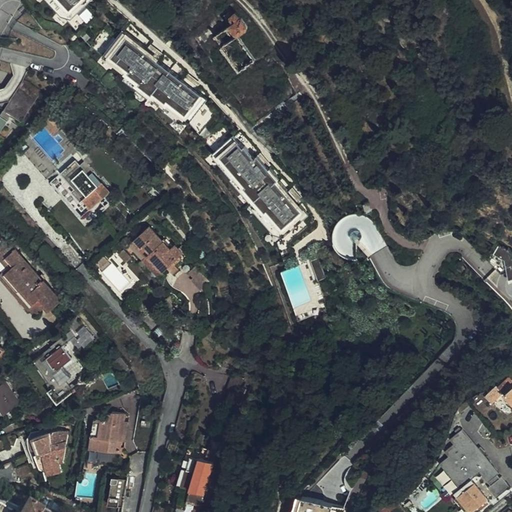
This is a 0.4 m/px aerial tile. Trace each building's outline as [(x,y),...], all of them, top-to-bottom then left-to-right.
[(90,11),(81,1),(73,9),(57,3),(54,0),(48,0),(72,27),(90,11)] [(54,0),(57,3),(73,9),(81,1),(82,0),(54,0)] [(479,17),(470,3),(464,7),(472,21),(479,17)] [(258,58),(240,34),(251,27),(239,10),(231,15),(235,20),(217,33),(242,69),(258,58)] [(114,38),(102,29),(88,46),(100,56),(105,50),(114,38)] [(143,50),(119,31),(114,38),(105,50),(121,63),(117,69),(124,74),(173,112),(192,116),(202,102),(205,98),(193,89),(196,86),(183,76),(181,79),(156,60),(159,57),(146,47),(143,50)] [(121,63),(105,50),(100,56),(117,69),(121,63)] [(0,101),(6,100),(19,80),(10,74),(2,86),(0,86),(0,101)] [(173,112),(124,74),(120,78),(176,121),(187,122),(192,116),(173,112)] [(17,119),(36,91),(19,80),(6,100),(1,108),(17,119)] [(214,114),(202,102),(192,116),(187,122),(200,133),(214,114)] [(59,126),(46,112),(40,118),(49,128),(55,130),(59,126)] [(141,125),(140,129),(141,132),(143,134),(146,135),(150,135),(152,133),(154,130),(154,127),(152,124),(149,122),(146,121),(143,123),(141,125)] [(229,139),(218,124),(199,140),(210,156),(216,151),(229,139)] [(243,148),(232,136),(229,139),(216,151),(230,167),(225,172),(232,180),(275,226),(283,254),(290,252),(288,241),(311,215),(300,204),(303,201),(292,189),(289,192),(278,180),(280,179),(258,155),(256,158),(245,146),(243,148)] [(230,167),(216,151),(210,156),(225,172),(230,167)] [(55,163),(45,153),(36,162),(45,172),(55,163)] [(89,176),(78,165),(75,161),(51,183),(81,218),(108,192),(91,174),(89,176)] [(81,162),(78,165),(89,176),(91,174),(81,162)] [(181,258),(179,256),(170,246),(163,239),(159,242),(154,235),(156,234),(149,226),(134,240),(135,241),(127,249),(155,279),(166,268),(168,270),(174,264),(181,258)] [(0,262),(1,263),(16,250),(6,239),(2,243),(0,245),(0,262)] [(179,256),(183,252),(178,246),(174,243),(170,246),(179,256)] [(511,252),(509,250),(500,245),(490,261),(503,275),(508,274),(510,278),(511,277),(511,252)] [(131,256),(123,248),(118,253),(125,261),(131,256)] [(0,263),(0,277),(4,274),(25,297),(23,299),(36,314),(48,303),(52,308),(64,297),(46,277),(43,280),(16,250),(1,263),(0,263)] [(109,260),(105,256),(97,263),(101,267),(109,260)] [(305,263),(301,264),(315,299),(297,307),(301,318),(330,306),(312,260),(305,263)] [(174,264),(168,270),(171,274),(178,268),(174,264)] [(200,288),(208,282),(209,280),(196,265),(195,266),(189,272),(193,277),(191,279),(200,288)] [(114,297),(120,303),(124,299),(118,293),(114,297)] [(65,322),(77,311),(64,297),(52,308),(65,322)] [(180,309),(175,304),(172,306),(177,312),(180,309)] [(167,318),(156,305),(147,314),(159,327),(161,325),(163,327),(165,325),(163,322),(167,318)] [(89,331),(78,321),(67,333),(78,344),(89,331)] [(57,345),(59,343),(61,342),(56,337),(54,338),(46,346),(48,348),(46,349),(45,348),(33,360),(57,385),(69,374),(60,365),(54,358),(62,350),(57,345)] [(69,357),(62,350),(54,358),(60,365),(69,357)] [(511,379),(509,376),(497,385),(502,390),(511,380),(511,379)] [(75,386),(66,377),(57,385),(53,390),(61,399),(75,386)] [(20,402),(5,379),(0,382),(0,408),(3,414),(20,402)] [(511,380),(502,390),(497,385),(482,392),(492,405),(503,394),(511,403),(511,380)] [(109,412),(109,414),(108,418),(104,418),(92,416),(90,437),(95,437),(94,449),(117,452),(118,445),(122,414),(109,412)] [(477,448),(462,428),(448,438),(453,444),(444,450),(448,455),(440,461),(459,487),(452,492),(460,503),(464,500),(467,503),(463,506),(467,511),(469,511),(470,511),(471,511),(475,511),(488,503),(469,479),(479,471),(487,481),(499,472),(491,462),(489,463),(482,454),(485,451),(480,446),(477,448)] [(30,437),(37,455),(41,453),(44,466),(45,473),(59,471),(57,460),(61,459),(66,430),(54,429),(53,429),(51,429),(30,437)] [(205,448),(203,458),(213,461),(216,451),(205,448)] [(41,453),(37,455),(33,456),(35,465),(36,465),(37,466),(38,466),(39,466),(44,466),(41,453)] [(213,461),(203,458),(199,457),(199,458),(189,455),(181,485),(190,487),(186,500),(196,503),(199,503),(201,504),(204,495),(207,495),(209,487),(206,487),(207,484),(213,461)] [(27,463),(25,456),(12,460),(14,468),(27,463)] [(496,498),(511,487),(501,475),(487,486),(496,498)] [(117,511),(121,511),(126,481),(113,478),(108,506),(118,508),(117,511)] [(10,486),(0,482),(0,498),(5,500),(10,486)] [(299,511),(305,495),(300,493),(294,511),(299,511)] [(332,511),(335,504),(305,495),(299,511),(332,511)] [(61,511),(63,506),(49,500),(46,510),(52,511),(61,511)] [(46,511),(28,502),(21,511),(46,511)] [(194,511),(199,503),(196,503),(190,511),(194,511)]
